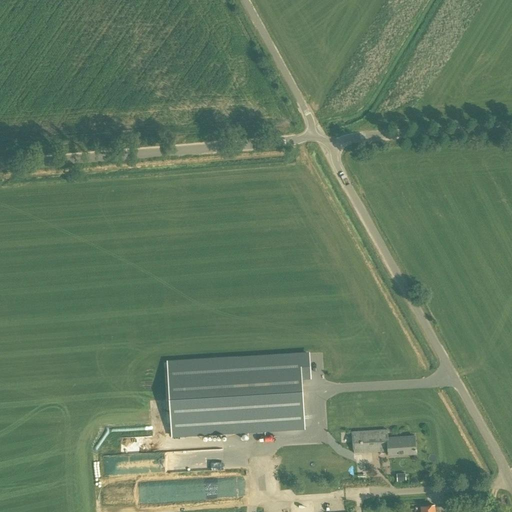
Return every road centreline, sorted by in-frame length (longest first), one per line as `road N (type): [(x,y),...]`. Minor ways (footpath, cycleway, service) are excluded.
road 1 (unclassified): [(511,490),(332,146)]
road 2 (unclassified): [(0,166),(312,137)]
road 3 (unclassified): [(332,146),(511,126)]
road 4 (unknown): [(505,477),(370,489),(360,496),(361,511)]
road 5 (unclassified): [(312,137),(307,113),(244,0)]
